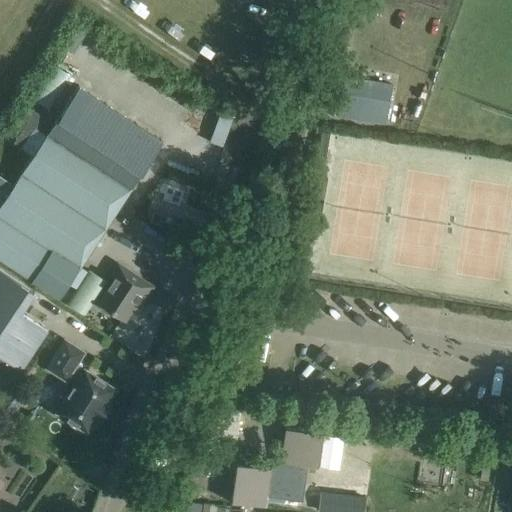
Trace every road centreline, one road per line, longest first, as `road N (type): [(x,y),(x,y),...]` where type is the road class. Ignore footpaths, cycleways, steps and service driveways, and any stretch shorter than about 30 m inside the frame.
road 1 (unclassified): [(108,511),(200,249)]
road 2 (track): [(200,249),(286,0)]
road 3 (track): [(252,95),(99,0)]
